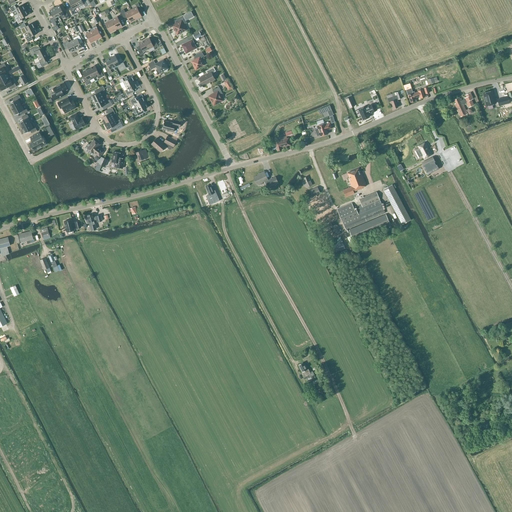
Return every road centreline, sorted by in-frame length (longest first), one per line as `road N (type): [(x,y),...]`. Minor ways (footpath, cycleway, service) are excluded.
road 1 (unclassified): [(232,168),(511,76)]
road 2 (track): [(226,169),(353,431)]
road 3 (unclassified): [(0,228),(232,168)]
road 4 (track): [(417,104),(511,289)]
road 5 (track): [(222,205),(227,237),(296,367)]
road 6 (residential): [(122,37),(155,101),(156,121),(147,137),(125,146),(109,143),(95,127)]
road 7 (unclassified): [(232,168),(155,20)]
road 8 (track): [(344,136),(337,99),(284,0)]
road 9 (residential): [(0,101),(31,159),(95,127)]
